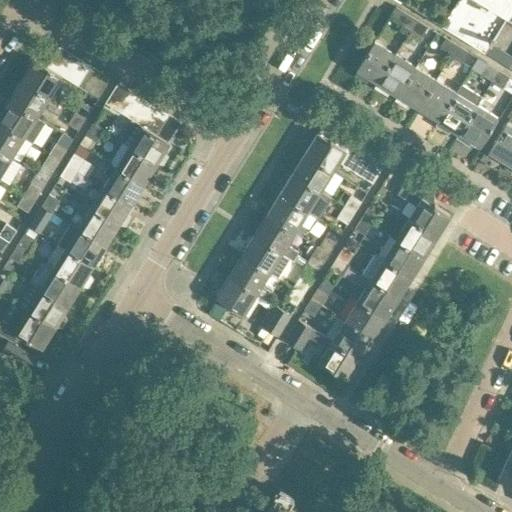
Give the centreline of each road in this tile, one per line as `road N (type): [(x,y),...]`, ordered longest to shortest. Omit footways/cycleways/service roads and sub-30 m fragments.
road 1 (residential): [(3,511),(136,295)]
road 2 (residential): [(237,131),(30,0)]
road 3 (residential): [(302,398),(136,295)]
road 4 (residential): [(136,295),(237,131)]
road 5 (residential): [(445,487),(302,398)]
road 6 (residential): [(445,487),(511,335)]
road 7 (residential): [(237,131),(318,0)]
road 8 (residential): [(235,511),(302,398)]
